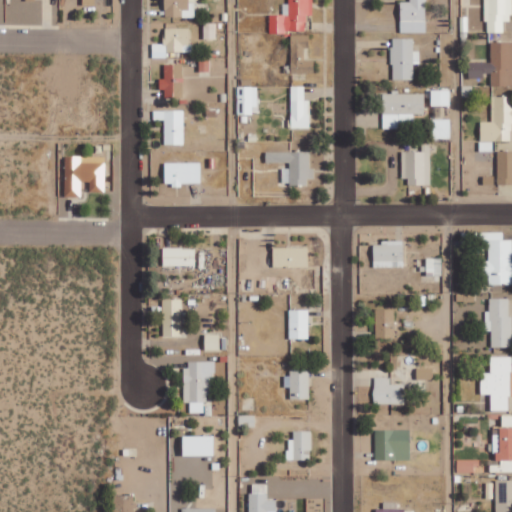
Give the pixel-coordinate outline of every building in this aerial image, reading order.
[(189,0),(165,0),(165,16),(189,16),(189,17),(195,17),(195,2),(190,2),(189,0)] [(312,0),(289,0),(289,4),(283,4),(283,14),(270,14),(270,31),(306,32),(306,14),(313,14),(312,0)] [(401,32),(426,32),(427,0),(410,0),(410,2),(401,2),(401,32)] [(511,0),(485,0),(486,32),(504,32),(504,21),(511,20),(511,0)] [(216,23),(204,23),(204,38),(216,38),(216,23)] [(191,52),(191,28),(165,27),(165,44),(153,43),(152,57),(167,58),(167,51),(191,52)] [(292,73),(315,72),(314,60),(305,60),(305,48),(310,47),(310,35),(291,35),(292,73)] [(414,38),(393,38),(393,79),(414,79),(414,63),(420,63),(420,51),(414,51),(414,38)] [(511,85),(511,41),(492,42),(492,62),(470,62),(470,77),(485,77),(485,74),(491,74),(491,86),(511,85)] [(199,71),(210,71),(211,59),(199,58),(199,71)] [(183,64),(165,64),(164,79),(162,79),(162,96),(175,96),(175,85),(183,85),(183,64)] [(291,127),(310,128),(311,100),(305,100),(305,85),(292,85),(291,127)] [(238,114),(258,113),(257,86),(237,87),(238,114)] [(451,105),(451,89),(432,89),(432,105),(451,105)] [(383,93),(384,128),(415,128),(415,114),(425,113),(425,92),(383,93)] [(481,122),(481,141),(511,140),(511,96),(492,96),(492,122),(481,122)] [(184,110),(154,110),(154,120),(165,119),(165,145),(185,144),(184,110)] [(433,119),(434,139),(451,138),(451,119),(433,119)] [(480,151),(493,151),(493,141),(480,141),(480,151)] [(431,184),(431,144),(422,145),(422,151),(404,151),(404,185),(431,184)] [(511,183),(511,150),(499,150),(498,184),(511,183)] [(267,151),(267,164),(282,164),(283,183),(315,183),(315,168),(310,168),(310,151),(267,151)] [(65,197),(82,197),(82,182),(91,182),(90,191),(105,192),(106,156),(66,156),(65,197)] [(166,184),(202,184),(201,162),(165,163),(166,184)] [(489,240),(489,260),(484,260),(484,275),(489,275),(489,285),(511,284),(511,239),(504,240),(504,232),(476,232),(476,240),(489,240)] [(374,267),(405,267),(404,241),(374,242),(374,267)] [(309,247),(274,247),(274,267),(309,267),(309,247)] [(196,266),(196,248),(163,248),(164,266),(196,266)] [(443,275),(442,257),(427,258),(427,276),(443,275)] [(492,347),(511,347),(511,298),(490,298),(490,311),(485,311),(486,331),(492,331),(492,347)] [(182,299),(163,299),(164,337),(185,337),(185,326),(182,326),(182,299)] [(290,339),(309,338),(309,309),(289,310),(290,339)] [(376,338),(395,338),(394,309),(376,309),(376,338)] [(206,350),(221,350),(221,334),(206,334),(206,350)] [(481,394),(492,394),(492,409),(510,410),(510,396),(511,396),(511,356),(492,356),(491,373),(482,373),(481,394)] [(216,361),(185,361),(185,403),(190,403),(190,413),(206,413),(206,395),(212,395),(212,371),(216,371),(216,361)] [(417,368),(417,380),(434,379),(434,367),(417,368)] [(309,371),(285,371),(285,387),(291,387),(291,399),(310,399),(309,371)] [(391,377),(375,377),(374,403),(405,404),(405,384),(390,384),(391,377)] [(503,427),(511,426),(511,414),(503,415),(503,427)] [(256,426),(256,415),(239,415),(240,427),(256,426)] [(511,470),(511,427),(494,428),(495,460),(501,460),(501,471),(511,470)] [(410,429),(375,430),(376,460),(411,459),(410,429)] [(288,460),(312,460),(312,430),(294,431),(294,439),(288,439),(288,460)] [(184,436),(184,456),(216,456),(215,436),(184,436)] [(480,460),(458,459),(458,471),(479,472),(480,460)] [(511,511),(511,481),(496,481),(496,511),(511,511)] [(250,511),(276,511),(277,499),(268,499),(268,484),(251,483),(250,511)] [(133,511),(133,495),(114,495),(114,511),(133,511)]
